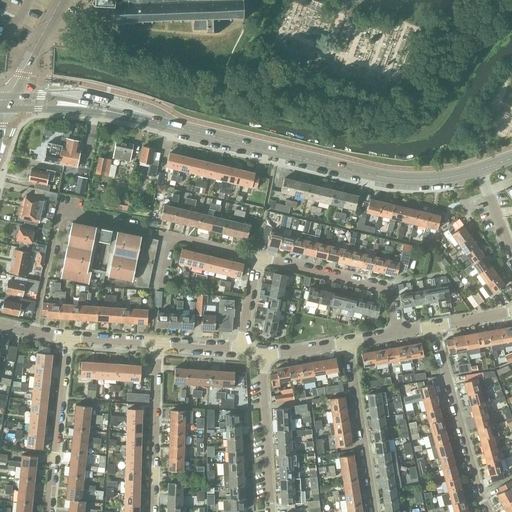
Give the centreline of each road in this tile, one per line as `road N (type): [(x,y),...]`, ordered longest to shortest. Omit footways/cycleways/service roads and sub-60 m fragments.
road 1 (secondary): [(480,171),(393,179),(95,109),(6,103)]
road 2 (residential): [(172,238),(60,215),(34,332)]
road 3 (residential): [(433,328),(488,511)]
road 4 (residential): [(398,334),(383,287),(258,258)]
road 5 (residential): [(48,511),(67,338)]
road 6 (residential): [(348,343),(375,511)]
road 7 (residential): [(153,511),(157,343)]
road 8 (residential): [(270,511),(262,351)]
